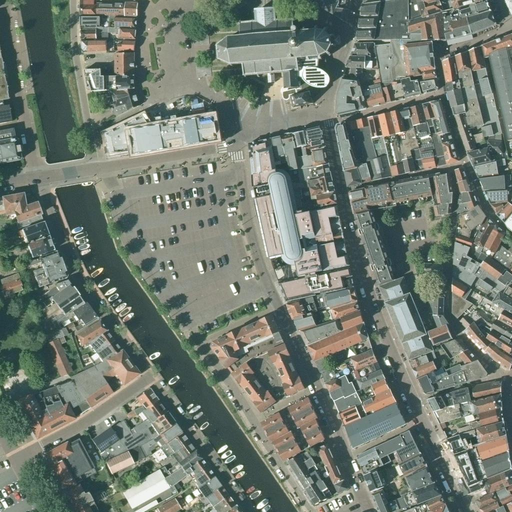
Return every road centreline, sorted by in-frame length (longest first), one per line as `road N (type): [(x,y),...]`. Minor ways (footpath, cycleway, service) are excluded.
road 1 (unclassified): [(467,511),(370,301),(326,112)]
road 2 (residential): [(37,179),(75,277),(148,378)]
road 3 (residential): [(279,308),(365,504)]
road 4 (unclassified): [(37,179),(235,144)]
road 5 (residential): [(37,179),(4,0)]
road 6 (residential): [(279,308),(249,227),(235,144)]
road 7 (residential): [(246,511),(148,378)]
road 8 (residential): [(148,378),(34,450)]
